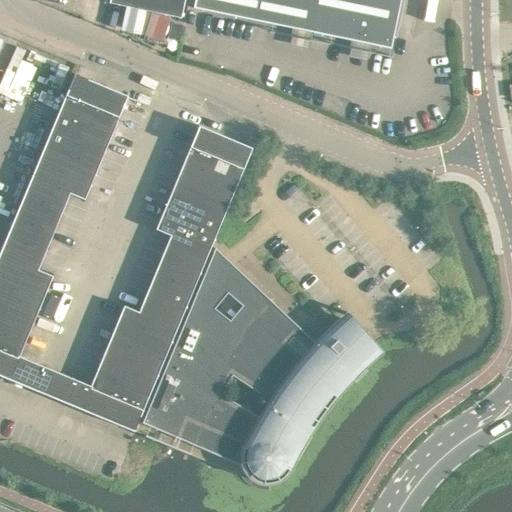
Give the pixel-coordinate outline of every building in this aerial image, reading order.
[(110,0),(110,4),(121,6),(181,18),(184,0),(110,0)] [(194,0),(193,7),(292,28),(391,48),(400,0),(194,0)] [(169,33),(169,18),(124,17),(124,32),(169,33)] [(74,74),(60,108),(113,130),(128,96),(74,74)] [(60,108),(46,143),(99,165),(113,130),(60,108)] [(199,125),(185,160),(237,182),(252,147),(199,125)] [(46,143),(38,160),(92,182),(99,165),(46,143)] [(31,177),(70,193),(84,199),(92,182),(38,160),(31,177)] [(185,160),(170,195),(223,217),(237,182),(185,160)] [(31,177),(23,196),(62,212),(70,193),(31,177)] [(156,229),(171,235),(209,251),(223,217),(170,195),(156,229)] [(23,196),(15,215),(54,231),(62,212),(23,196)] [(15,215),(7,234),(46,250),(54,231),(15,215)] [(7,234),(0,251),(0,253),(38,270),(46,250),(7,234)] [(171,235),(163,254),(201,270),(209,251),(171,235)] [(306,352),(302,356),(288,343),(301,329),(228,261),(215,248),(142,423),(242,466),(247,475),(256,481),(266,484),(276,482),(285,476),(291,468),(293,463),(293,457),(292,451),(290,446),(296,443),(302,439),(308,435),(309,435),(324,413),(340,392),(359,373),(378,354),(364,338),(368,335),(361,328),(358,331),(355,328),(346,336),(345,336),(340,341),(337,338),(330,345),(321,336),(315,343),(306,352)] [(0,253),(0,294),(38,310),(53,276),(38,270),(0,253)] [(163,254),(155,273),(193,289),(201,270),(163,254)] [(155,273),(147,293),(185,308),(193,289),(155,273)] [(141,305),(139,311),(177,327),(185,308),(147,293),(141,305)] [(0,294),(0,334),(24,345),(38,310),(0,294)] [(124,305),(110,340),(163,362),(177,327),(139,311),(124,305)] [(0,375),(9,379),(19,356),(24,345),(0,334),(0,375)] [(110,340),(96,373),(149,395),(163,362),(110,340)] [(19,356),(9,379),(36,391),(46,367),(19,356)] [(63,374),(46,367),(36,391),(54,398),(63,374)] [(90,385),(81,409),(134,431),(149,395),(96,373),(90,385)] [(54,398),(81,409),(90,385),(63,374),(54,398)]
